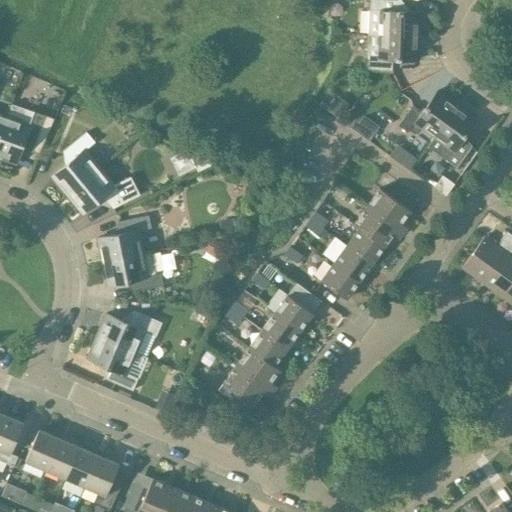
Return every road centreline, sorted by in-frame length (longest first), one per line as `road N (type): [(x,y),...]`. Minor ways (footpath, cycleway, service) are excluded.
road 1 (residential): [(274,488),(336,375),(407,296)]
road 2 (residential): [(37,389),(55,349),(55,242),(38,215),(0,190)]
road 3 (residential): [(452,212),(336,136),(311,145),(303,167)]
road 4 (residential): [(397,511),(457,466),(511,403)]
road 5 (residential): [(511,106),(459,72),(448,46),(465,0)]
road 6 (residential): [(155,436),(274,488)]
road 7 (residential): [(155,436),(37,389)]
